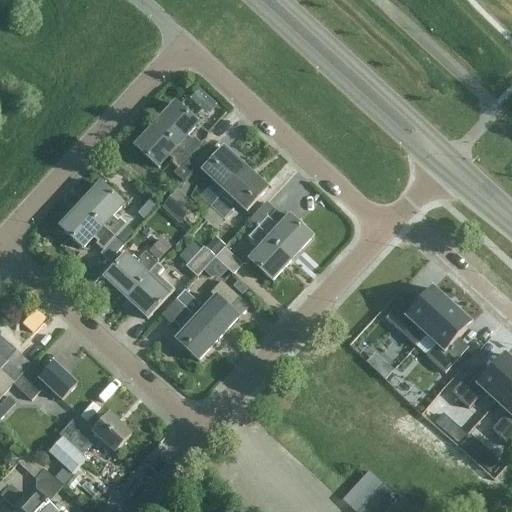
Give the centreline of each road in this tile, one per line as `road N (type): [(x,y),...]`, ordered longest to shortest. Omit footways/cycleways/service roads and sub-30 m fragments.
road 1 (residential): [(386,231),(182,44)]
road 2 (residential): [(202,430),(0,247)]
road 3 (residential): [(202,430),(386,231)]
road 4 (residential): [(0,242),(182,44)]
road 5 (tertiary): [(250,0),(400,138),(422,142)]
road 6 (tertiary): [(422,142),(416,121),(283,0)]
